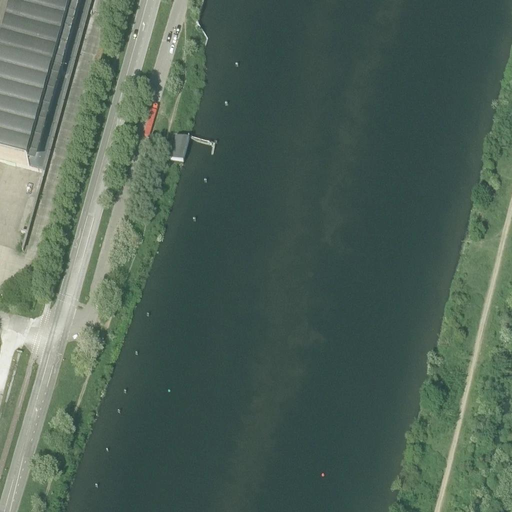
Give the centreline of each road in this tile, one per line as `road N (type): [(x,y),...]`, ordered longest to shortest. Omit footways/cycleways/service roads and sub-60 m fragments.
road 1 (tertiary): [(57,335),(150,0)]
road 2 (tertiary): [(7,511),(57,335)]
